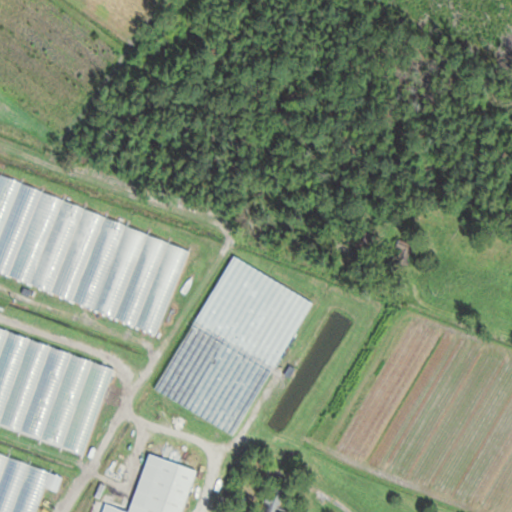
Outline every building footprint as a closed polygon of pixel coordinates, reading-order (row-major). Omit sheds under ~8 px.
[(190,246),(0,178),(0,275),(159,332),(190,246)] [(292,328),(273,319),(269,328),(206,296),(157,394),(238,435),(292,328)] [(0,423),(86,451),(114,365),(0,328),(0,423)] [(0,511),(35,511),(43,487),(57,492),(64,470),(0,450),(0,511)] [(181,511),(195,470),(148,455),(129,511),(128,511),(105,504),(102,511),(181,511)] [(262,511),(286,511),(290,490),(266,486),(262,511)]
